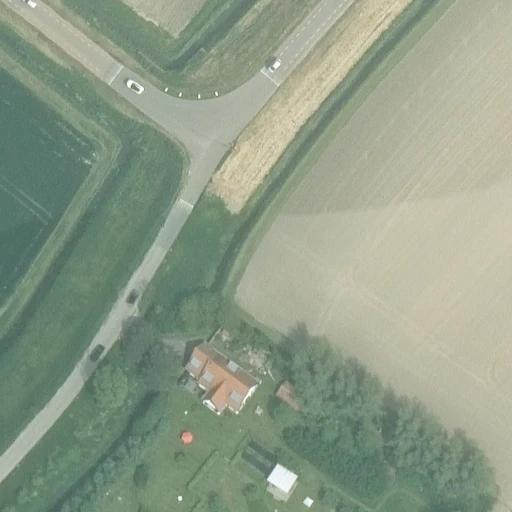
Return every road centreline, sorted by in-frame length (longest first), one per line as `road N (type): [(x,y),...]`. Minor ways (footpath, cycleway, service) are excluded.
road 1 (unclassified): [(0,471),(103,343),(155,260),(202,169),(208,118)]
road 2 (tertiary): [(208,118),(169,111),(132,88),(20,0)]
road 3 (tertiary): [(208,118),(242,104),(336,0)]
